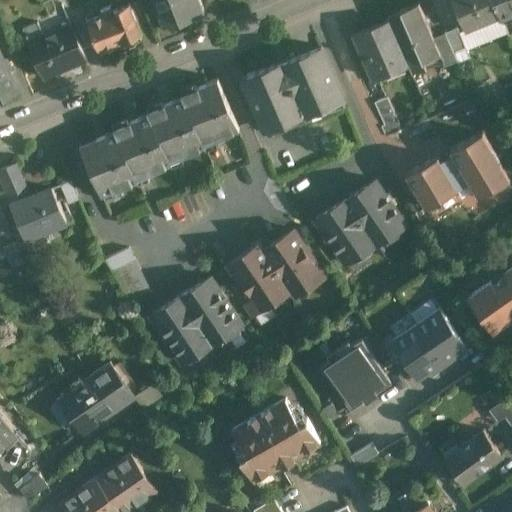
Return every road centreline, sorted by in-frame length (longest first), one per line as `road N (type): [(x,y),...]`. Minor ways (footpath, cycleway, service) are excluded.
road 1 (unclassified): [(0,126),(315,0)]
road 2 (residential): [(138,425),(26,511)]
